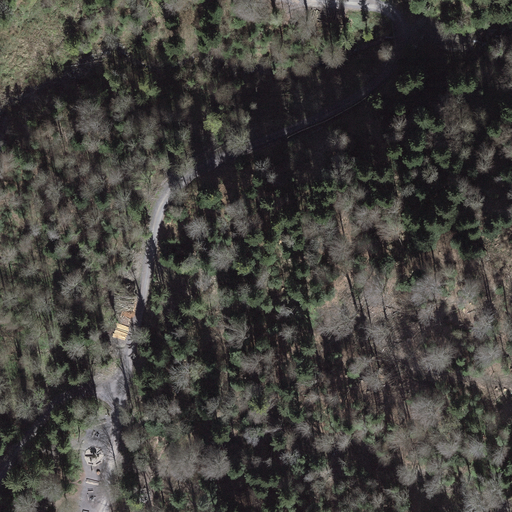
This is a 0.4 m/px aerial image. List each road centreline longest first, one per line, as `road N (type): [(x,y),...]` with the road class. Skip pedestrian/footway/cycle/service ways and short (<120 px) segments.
road 1 (track): [(330,0),(384,7),(395,17),(395,61),(348,108),(191,174),(172,191),(159,210),(123,398)]
road 2 (track): [(0,485),(61,400),(90,392),(123,398)]
